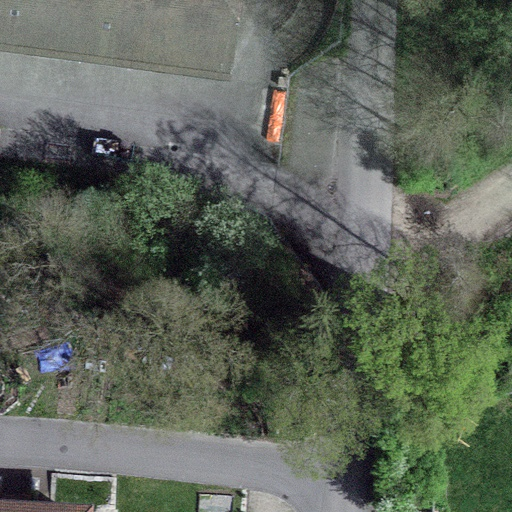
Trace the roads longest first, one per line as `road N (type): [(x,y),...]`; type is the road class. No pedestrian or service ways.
road 1 (residential): [(347,478),(365,268),(373,0)]
road 2 (unknown): [(371,75),(248,134),(154,131),(0,107)]
road 3 (residential): [(347,478),(132,452),(0,448)]
road 4 (track): [(365,268),(446,231),(511,184)]
